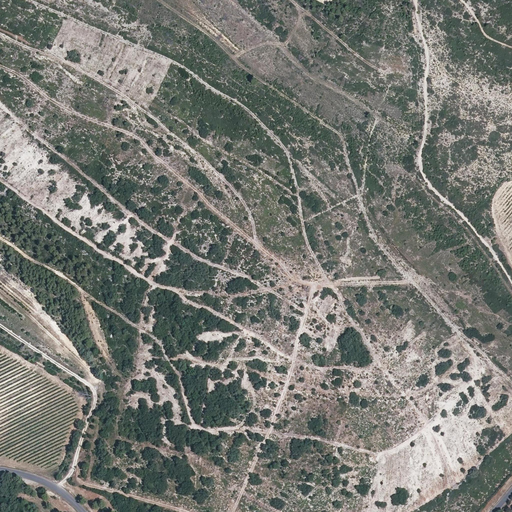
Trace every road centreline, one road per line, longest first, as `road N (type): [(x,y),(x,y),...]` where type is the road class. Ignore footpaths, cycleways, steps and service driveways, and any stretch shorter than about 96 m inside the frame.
road 1 (track): [(511,282),(423,178),(426,52),(414,0)]
road 2 (track): [(54,487),(74,464),(96,397),(0,324)]
